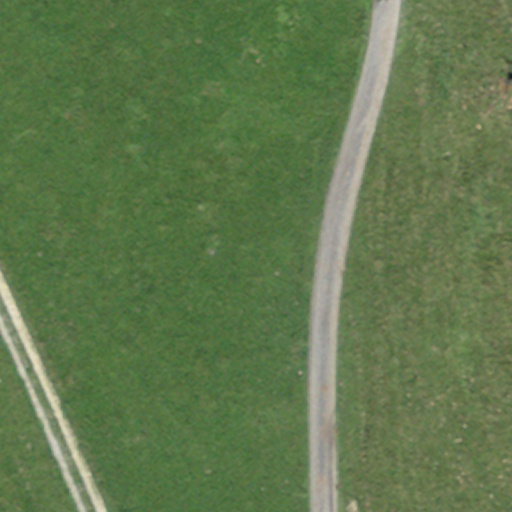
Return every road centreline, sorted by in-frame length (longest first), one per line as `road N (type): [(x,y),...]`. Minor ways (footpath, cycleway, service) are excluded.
road 1 (track): [(325,511),(327,299),(388,0)]
road 2 (track): [(0,307),(92,511)]
